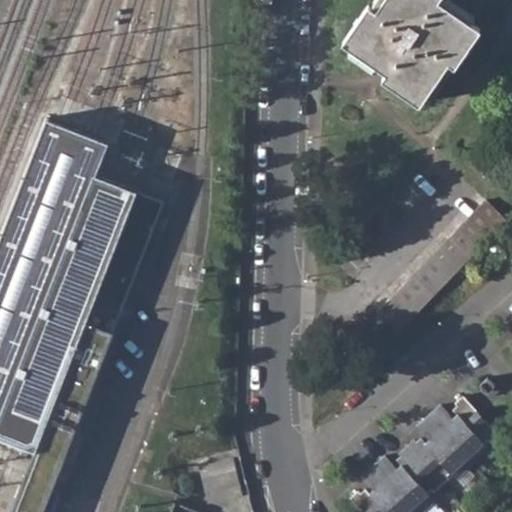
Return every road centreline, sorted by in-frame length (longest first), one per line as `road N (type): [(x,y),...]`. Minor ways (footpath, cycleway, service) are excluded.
road 1 (residential): [(278,468),(287,0)]
road 2 (residential): [(278,468),(317,449),(511,276)]
